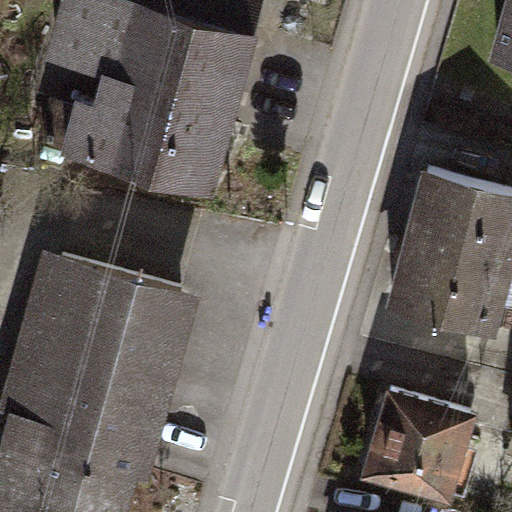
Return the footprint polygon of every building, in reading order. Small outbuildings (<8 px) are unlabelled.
[(74,0),(60,52),(118,68),(136,0),(74,0)] [(136,0),(118,68),(114,83),(233,116),(258,29),(153,0),(136,0)] [(153,0),(258,29),(265,0),(153,0)] [(511,10),(501,51),(511,54),(511,10)] [(233,116),(114,83),(110,97),(85,91),(82,102),(70,146),(214,186),(233,116)] [(44,139),(70,146),(82,102),(56,95),(44,139)] [(511,269),(511,183),(430,163),(394,302),(497,329),(511,269)] [(68,250),(24,409),(145,443),(190,284),(68,250)] [(477,409),(393,385),(369,467),(453,491),(477,409)] [(125,511),(145,443),(24,409),(16,436),(12,435),(0,477),(0,511),(125,511)]
